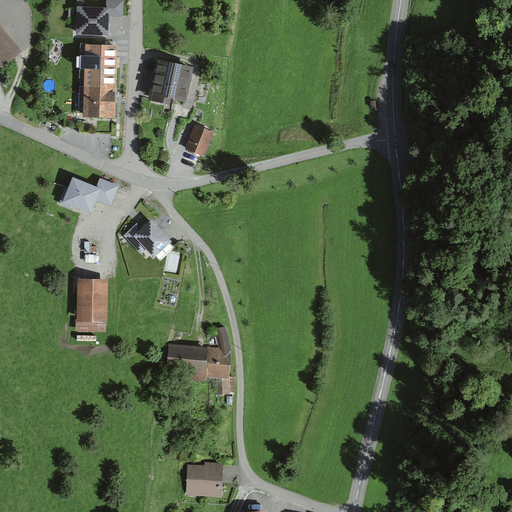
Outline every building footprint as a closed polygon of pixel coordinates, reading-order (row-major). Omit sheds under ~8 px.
[(123,2),(106,2),(106,12),(77,11),(76,38),(108,39),(109,18),(122,18),(123,2)] [(0,63),(2,66),(22,49),(0,22),(0,63)] [(79,112),(83,112),(83,121),(115,122),(118,49),(85,48),(85,61),(81,61),(80,74),(85,74),(84,89),(80,89),(79,112)] [(187,99),(194,64),(181,62),(178,61),(173,60),(170,59),(158,56),(149,97),(170,101),(171,95),(187,99)] [(196,123),(185,148),(204,156),(215,131),(196,123)] [(122,186),(102,178),(98,189),(74,179),(65,204),(93,215),(99,200),(114,206),(122,186)] [(152,216),(141,226),(137,222),(124,235),(141,253),(147,247),(154,255),(172,238),(152,216)] [(109,279),(79,279),(79,320),(109,320),(109,279)] [(210,348),(170,345),(168,379),(207,382),(208,376),(233,378),(235,354),(209,352),(210,348)] [(206,466),(189,466),(189,497),(225,497),(225,463),(206,463),(206,466)]
